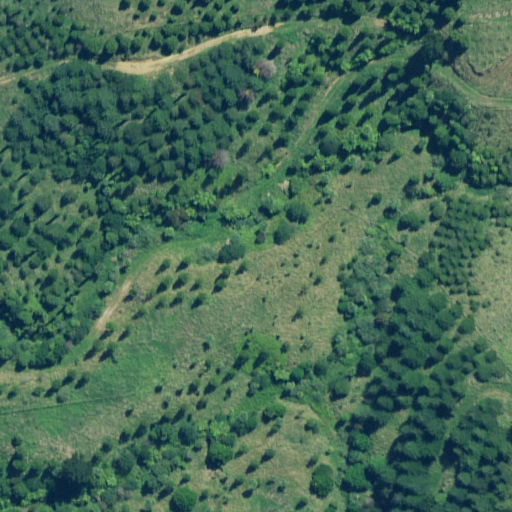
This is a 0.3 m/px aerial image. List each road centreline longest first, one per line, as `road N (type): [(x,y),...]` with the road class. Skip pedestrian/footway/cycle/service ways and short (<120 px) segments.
road 1 (track): [(0,359),(31,368),(68,349),(189,221),(287,148),(381,18)]
road 2 (track): [(381,18),(207,32),(165,57),(49,45),(0,67)]
road 3 (track): [(381,18),(511,62)]
